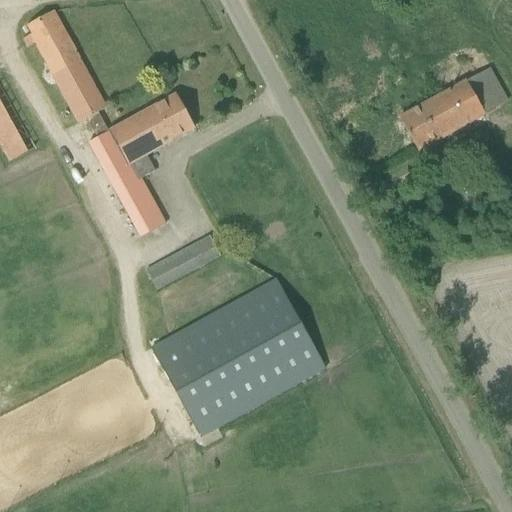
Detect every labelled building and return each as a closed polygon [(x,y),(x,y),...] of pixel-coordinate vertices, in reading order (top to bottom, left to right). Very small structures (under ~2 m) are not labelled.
[(194,130),(175,97),(108,133),(98,114),(105,110),(52,13),(26,27),(31,36),(22,40),(27,49),(35,44),(79,124),(86,120),(97,140),(87,145),(139,239),(165,226),(140,180),(155,173),(146,156),(194,130)] [(489,70),(399,119),(418,153),(507,103),(489,70)] [(0,164),(22,156),(0,100),(0,164)] [(497,165),(466,182),(477,204),(508,187),(497,165)] [(220,257),(210,238),(146,272),(155,291),(220,257)] [(200,438),(325,369),(277,281),(151,350),(200,438)]
